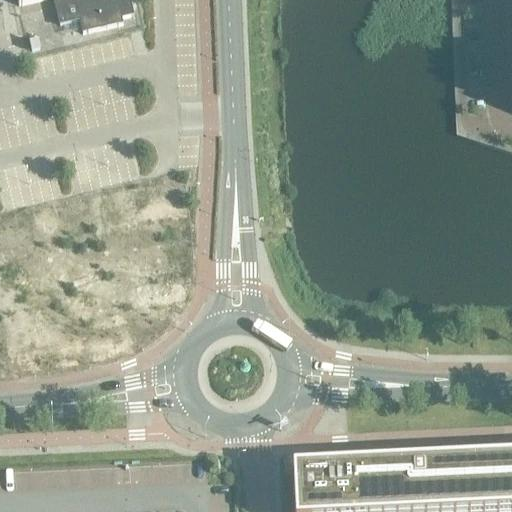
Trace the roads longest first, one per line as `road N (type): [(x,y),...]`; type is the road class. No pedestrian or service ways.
road 1 (unclassified): [(233,142),(225,172),(222,335)]
road 2 (unclassified): [(248,332),(241,158),(233,142)]
road 3 (tertiary): [(284,392),(372,399),(451,387)]
road 4 (tertiary): [(451,387),(285,362)]
road 5 (tertiary): [(57,404),(202,400)]
road 6 (tertiary): [(196,367),(57,404)]
road 7 (unclassified): [(233,142),(226,0)]
road 8 (residential): [(505,128),(497,0)]
